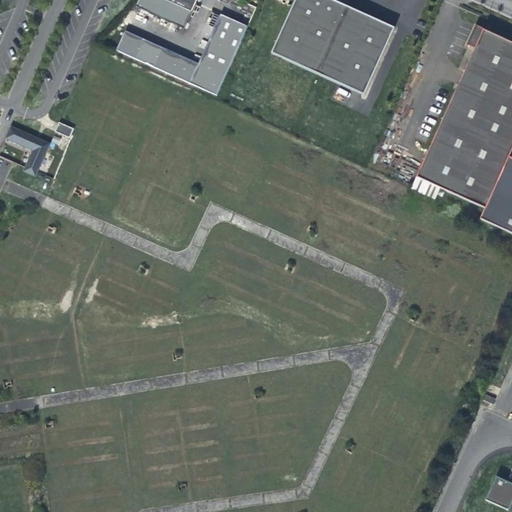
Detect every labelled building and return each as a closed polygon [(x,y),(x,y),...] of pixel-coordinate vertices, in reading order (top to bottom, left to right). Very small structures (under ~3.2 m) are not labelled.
[(144,0),(143,3),(185,22),(191,11),(192,11),(196,0),(144,0)] [(393,28),(332,0),(295,0),(272,53),(363,94),(393,28)] [(124,32),(115,53),(218,94),(246,24),(219,13),(199,62),(124,32)] [(511,144),(511,41),(475,25),(467,43),(473,46),(415,176),(482,207),(484,207),(507,155),(511,144)] [(73,129),(59,122),(55,131),(69,138),(73,129)] [(39,139),(10,126),(5,137),(32,150),(23,170),(34,176),(49,144),(39,139)] [(511,176),(511,157),(507,155),(484,207),(482,207),(477,218),(490,224),(511,176)] [(511,176),(490,224),(511,233),(511,176)] [(484,502),(506,511),(507,511),(511,511),(511,486),(494,479),(484,502)]
